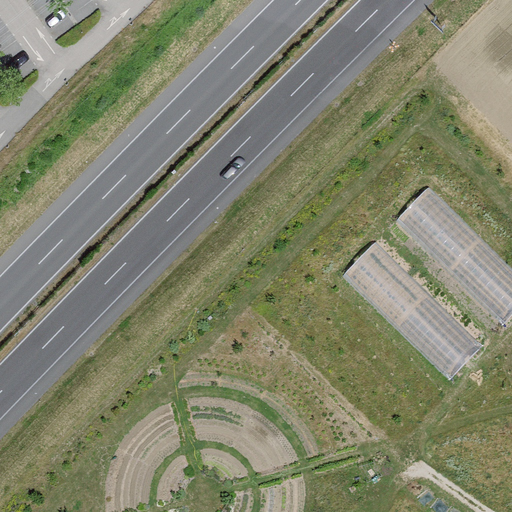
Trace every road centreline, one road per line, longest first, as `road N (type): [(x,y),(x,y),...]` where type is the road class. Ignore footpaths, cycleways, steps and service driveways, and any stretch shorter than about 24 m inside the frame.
road 1 (motorway): [(0,392),(388,0)]
road 2 (motorway): [(300,0),(0,304)]
